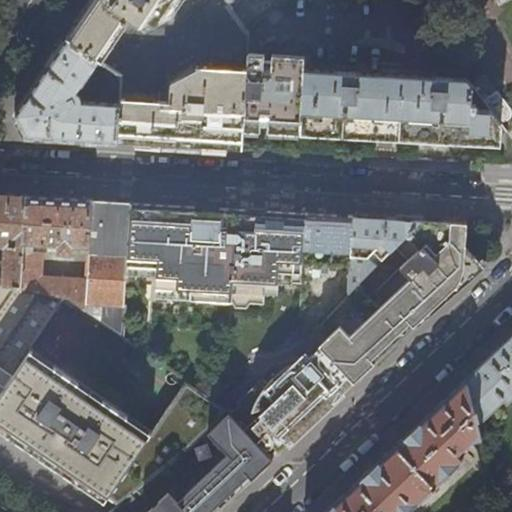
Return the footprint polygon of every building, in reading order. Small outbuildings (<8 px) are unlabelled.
[(226,0),(92,0),(89,5),(67,37),(98,59),(108,67),(120,75),(120,90),(119,103),(118,141),(150,143),(202,146),(242,149),(243,129),(249,52),(251,33),(226,0)] [(98,59),(67,37),(42,73),(15,113),(26,136),(53,137),(72,138),(118,141),(119,103),(78,100),(77,96),(75,93),(98,59)] [(300,132),(305,69),(305,55),(275,54),(249,52),(243,129),(261,130),(261,123),(266,123),(268,124),(268,131),(300,132)] [(112,90),(120,90),(120,75),(108,67),(104,73),(112,90)] [(305,69),(300,132),(383,137),(501,143),(502,124),(490,108),(473,107),(474,86),(472,84),(468,78),(305,69)] [(0,247),(5,247),(4,279),(0,278),(0,284),(22,289),(27,195),(1,194),(0,193),(0,247)] [(78,198),(27,195),(22,289),(69,298),(86,310),(88,279),(42,277),(44,252),(63,253),(62,257),(73,258),(74,246),(89,247),(92,199),(78,198)] [(107,200),(92,199),(89,247),(88,279),(86,310),(99,318),(124,335),(128,272),(132,202),(119,201),(107,200)] [(206,206),(132,202),(128,272),(159,274),(158,301),(215,304),(215,299),(234,300),(238,208),(206,206)] [(234,300),(234,301),(254,302),(254,293),(268,293),(268,282),(302,284),(306,213),(273,211),(238,208),(234,300)] [(326,214),(306,213),(302,284),(300,322),(310,332),(350,292),(353,216),(326,214)] [(350,292),(422,220),(390,218),(353,216),(350,292)] [(449,221),(422,220),(350,292),(310,332),(326,350),(356,382),(374,366),(417,326),(459,286),(462,279),(465,270),(458,269),(459,262),(459,255),(466,255),(468,222),(452,222),(449,221)] [(0,284),(0,427),(106,501),(109,497),(119,504),(228,410),(232,406),(191,379),(154,430),(34,347),(69,298),(22,289),(0,284)] [(511,335),(494,353),(466,379),(478,424),(504,398),(508,402),(511,397),(511,335)] [(119,504),(109,511),(218,511),(245,486),(274,459),(313,423),(356,382),(326,350),(317,357),(314,354),(303,365),(300,361),(294,365),(286,370),(279,376),(272,384),(267,390),(263,396),(268,401),(264,404),(255,394),(231,414),(228,410),(119,504)] [(478,424),(466,379),(440,403),(388,452),(376,465),(325,511),(408,511),(463,459),(458,453),(470,441),(481,439),(478,424)]
